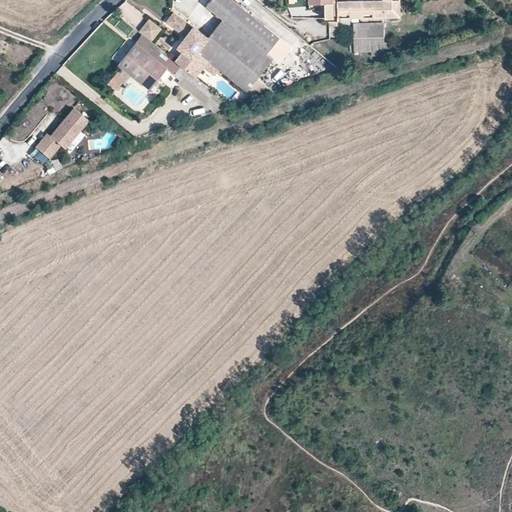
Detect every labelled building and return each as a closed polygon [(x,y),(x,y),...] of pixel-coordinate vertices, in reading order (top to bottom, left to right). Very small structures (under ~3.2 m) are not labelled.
[(272,58),(278,63),(296,40),(285,31),(279,38),(232,0),(211,0),(207,5),(224,19),(198,51),(208,59),(218,67),(247,90),(272,58)] [(324,17),(338,17),(337,0),(336,0),(331,1),(331,0),(309,0),(309,2),(324,1),(324,17)] [(337,0),(338,17),(373,16),(400,16),(399,0),(337,0)] [(133,25),(141,19),(131,2),(122,7),(133,25)] [(208,59),(198,51),(208,38),(174,10),(166,20),(182,33),(184,30),(188,33),(186,36),(178,46),(183,50),(187,54),(180,63),(195,74),(202,65),(208,59)] [(162,30),(149,20),(141,30),(154,41),(162,30)] [(384,51),(383,23),(354,23),(354,51),(384,51)] [(172,73),(178,67),(180,64),(144,35),(119,64),(122,66),(129,73),(148,88),(166,68),(172,73)] [(295,53),(319,73),(323,68),(299,49),(295,53)] [(183,50),(176,59),(180,63),(187,54),(183,50)] [(218,67),(208,59),(202,65),(213,74),(218,67)] [(129,73),(122,66),(112,80),(119,86),(129,73)] [(179,80),(185,73),(178,67),(172,73),(173,74),(172,75),(179,80)] [(211,95),(185,73),(179,80),(205,102),(211,95)] [(119,86),(112,80),(108,84),(115,90),(119,86)] [(89,122),(73,110),(50,136),(47,134),(35,147),(50,160),(60,148),(66,150),(89,122)] [(40,152),(35,155),(42,165),(46,161),(40,152)] [(58,159),(51,162),(56,172),(62,169),(58,159)]
